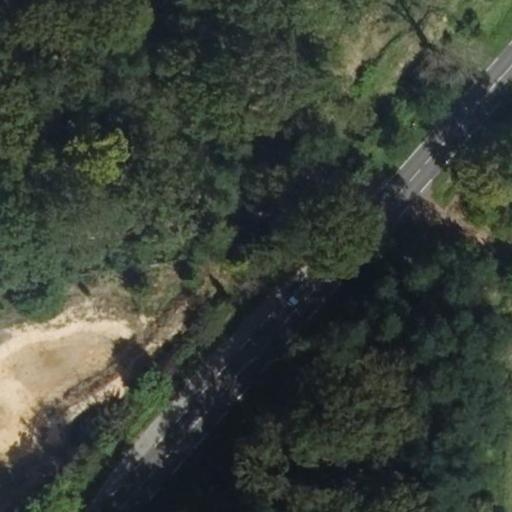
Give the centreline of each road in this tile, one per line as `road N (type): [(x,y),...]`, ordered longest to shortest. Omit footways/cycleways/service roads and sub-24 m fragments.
road 1 (primary): [(117,511),(511,62)]
road 2 (track): [(0,30),(391,198)]
road 3 (track): [(478,511),(480,425),(451,330),(339,257)]
